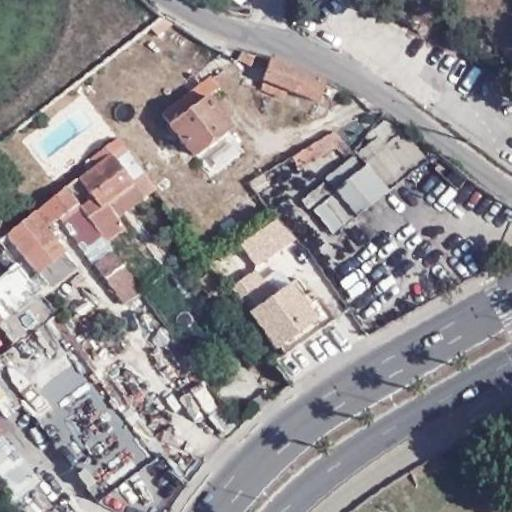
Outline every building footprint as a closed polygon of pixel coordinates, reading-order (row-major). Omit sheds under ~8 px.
[(285,89),(281,62),(264,57),(259,75),(285,89)] [(317,102),(326,81),(281,62),(285,89),(285,90),(317,102)] [(220,85),(212,73),(196,85),(206,98),(220,85)] [(206,98),(196,85),(157,116),(166,129),(189,158),(229,127),(206,98)] [(122,143),(132,155),(166,129),(157,116),(122,143)] [(357,218),(385,192),(423,159),(399,131),(387,118),(372,131),(376,136),(357,153),(366,164),(364,166),(361,169),(351,157),(324,181),(357,218)] [(297,170),(343,142),(333,130),(295,156),(297,170)] [(102,205),(144,175),(132,155),(122,143),(69,185),(81,201),(93,192),(102,205)] [(129,302),(145,291),(111,241),(91,214),(81,201),(69,185),(14,229),(2,239),(12,253),(23,246),(55,290),(66,282),(59,273),(73,263),(55,236),(74,223),(83,234),(89,232),(123,279),(117,285),(129,302)] [(91,214),(111,241),(122,233),(102,205),(91,214)] [(0,236),(2,239),(14,229),(0,210),(0,236)] [(289,241),(276,224),(236,255),(249,271),(246,274),(259,291),(284,272),(295,286),(301,281),(277,250),(289,241)] [(0,328),(44,296),(17,260),(0,272),(0,328)] [(80,272),(73,263),(59,273),(66,282),(80,272)] [(208,293),(222,283),(213,271),(207,263),(193,273),(208,293)] [(283,357),(331,321),(315,299),(308,304),(295,286),(284,272),(259,291),(246,274),(242,268),(225,281),(283,357)] [(102,500),(165,453),(92,358),(77,338),(44,296),(0,328),(0,333),(8,345),(0,351),(0,362),(36,411),(52,401),(104,471),(90,483),(102,500)] [(77,338),(92,358),(102,351),(86,330),(77,338)] [(61,511),(55,503),(0,429),(0,482),(22,511),(61,511)]
